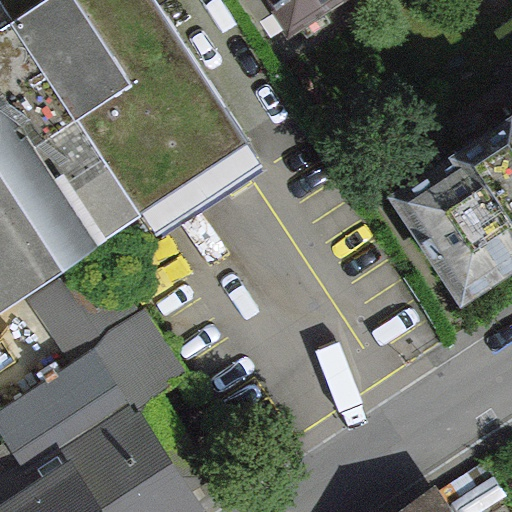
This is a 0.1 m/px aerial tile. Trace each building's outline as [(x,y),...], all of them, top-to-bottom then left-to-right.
[(0,0),(0,304),(258,133),(169,0),(0,0)] [(341,0),(262,0),(287,37),(341,0)] [(511,106),(464,141),(511,207),(511,106)] [(511,262),(511,207),(464,141),(394,191),(468,294),(511,262)] [(57,349),(138,318),(118,265),(37,296),(57,349)] [(0,471),(0,511),(201,511),(212,505),(100,339),(0,405),(0,443),(13,463),(0,471)] [(464,511),(444,483),(400,511),(464,511)]
